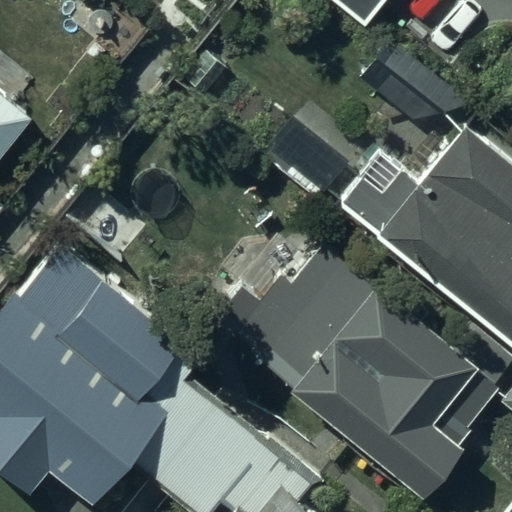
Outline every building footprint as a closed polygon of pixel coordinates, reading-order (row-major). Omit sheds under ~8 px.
[(334,0),(358,21),(376,0),(334,0)] [(511,338),(511,159),(476,130),(488,116),(399,43),(370,78),(453,146),(382,232),(511,338)] [(0,145),(27,112),(0,90),(0,145)] [(289,107),(261,140),(318,188),(346,155),(289,107)] [(147,226),(88,176),(59,211),(118,260),(147,226)] [(211,356),(53,234),(0,302),(0,476),(31,500),(48,478),(91,511),(95,511),(132,466),(192,511),(314,511),(337,482),(197,375),(211,356)] [(295,396),(428,503),(511,400),(511,339),(409,256),(295,396)]
